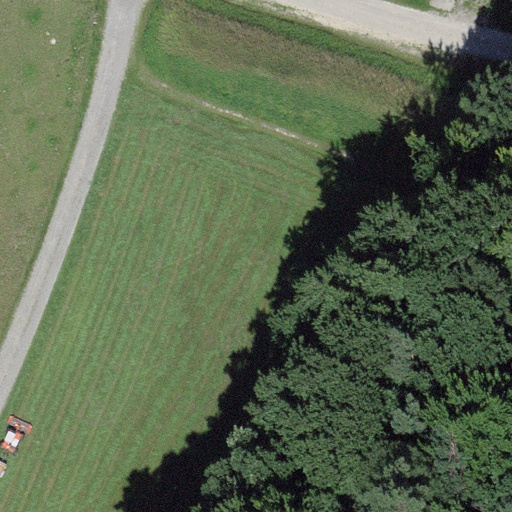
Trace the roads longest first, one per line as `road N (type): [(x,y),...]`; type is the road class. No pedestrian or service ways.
road 1 (track): [(123,0),(113,69),(0,369)]
road 2 (track): [(321,0),(511,49)]
